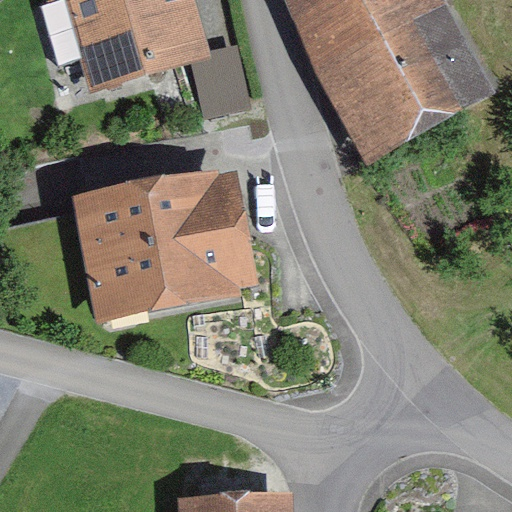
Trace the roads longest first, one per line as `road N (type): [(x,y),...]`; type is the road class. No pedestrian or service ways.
road 1 (residential): [(264,0),(300,193),(424,392)]
road 2 (unclassified): [(0,363),(336,438)]
